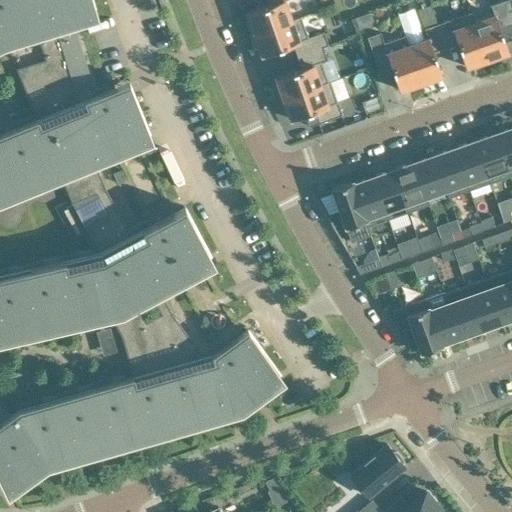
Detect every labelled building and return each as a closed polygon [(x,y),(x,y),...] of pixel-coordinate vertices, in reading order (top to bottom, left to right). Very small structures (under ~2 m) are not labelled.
[(16,68),(36,117),(93,93),(89,84),(92,83),(73,22),(69,23),(67,16),(96,7),(93,0),(0,0),(0,35),(34,25),(44,57),(16,68)] [(250,34),(291,19),(284,0),(268,0),(269,4),(246,12),(249,21),(246,22),(250,34)] [(471,12),(470,12),(488,62),(500,58),(499,55),(508,52),(500,28),(511,23),(511,5),(511,0),(503,0),(490,5),(494,14),(474,21),(471,12)] [(470,12),(437,24),(445,47),(457,43),(465,66),(474,63),(475,66),(488,62),(470,12)] [(328,44),(323,31),(308,37),(300,16),(291,19),(250,34),(255,47),(258,46),(261,54),(292,43),(297,56),(322,47),(328,44)] [(404,35),(403,35),(421,85),(434,81),(433,78),(441,75),(433,52),(445,47),(437,24),(424,28),(427,37),(408,44),(404,35)] [(352,25),(334,29),(340,55),(357,51),(352,25)] [(421,85),(403,35),(383,42),(380,32),(367,36),(379,71),(391,66),(399,90),(408,87),(409,90),(421,85)] [(84,49),(97,49),(96,35),(84,35),(84,49)] [(328,81),(321,62),(323,61),(327,59),(322,47),(297,56),(301,67),(275,76),(278,85),(275,86),(279,98),(328,81)] [(343,71),(343,90),(356,89),(355,70),(343,71)] [(0,190),(57,168),(96,251),(130,234),(106,189),(96,161),(153,137),(129,79),(93,93),(36,117),(0,131),(0,190)] [(342,114),(337,100),(330,81),(330,80),(328,81),(279,98),(284,111),(287,110),(290,119),(313,111),(318,123),(342,114)] [(511,126),(495,133),(510,176),(511,174),(511,126)] [(495,133),(474,140),(489,183),(490,183),(487,173),(506,167),(509,176),(510,176),(495,133)] [(474,140),(454,147),(469,190),(489,183),(474,140)] [(454,147),(433,155),(449,197),(469,190),(454,147)] [(433,155),(413,162),(428,204),(429,204),(426,195),(445,188),(448,198),(449,197),(433,155)] [(413,162),(393,169),(408,212),(428,204),(413,162)] [(393,169),(372,176),(387,219),(408,212),(393,169)] [(372,176),(353,183),(368,226),(387,219),(372,176)] [(368,226),(353,183),(352,181),(332,188),(345,226),(364,220),(366,226),(368,226)] [(130,234),(96,251),(0,273),(0,421),(10,413),(0,398),(0,337),(114,312),(121,335),(132,376),(203,355),(172,312),(161,289),(214,260),(185,204),(130,234)] [(494,225),(492,218),(480,222),(483,230),(494,225)] [(483,230),(480,222),(469,226),(472,234),(483,230)] [(511,227),(493,234),(496,244),(511,238),(511,227)] [(439,236),(442,244),(454,240),(451,232),(439,236)] [(496,244),(493,234),(481,238),(485,248),(496,244)] [(433,247),(428,235),(417,239),(422,251),(433,247)] [(422,251),(417,239),(417,238),(397,245),(399,251),(402,259),(422,251)] [(466,252),(464,245),(453,249),(455,256),(466,252)] [(455,256),(453,249),(440,253),(443,261),(455,256)] [(402,259),(399,251),(387,255),(390,263),(402,259)] [(436,270),(431,256),(421,260),(426,273),(436,270)] [(367,262),(370,270),(381,266),(379,258),(367,262)] [(398,268),(385,273),(390,288),(403,283),(398,268)] [(511,289),(506,271),(486,278),(501,321),(511,317),(511,289)] [(486,278),(465,286),(480,328),(501,321),(486,278)] [(465,286),(445,293),(460,335),(480,328),(465,286)] [(445,291),(424,298),(440,343),(460,335),(445,293),(445,291)] [(441,345),(440,343),(424,298),(404,305),(412,327),(416,338),(421,352),(441,345)] [(10,413),(0,421),(0,464),(12,481),(43,459),(240,403),(281,373),(248,327),(211,352),(203,355),(132,376),(10,413)] [(416,338),(412,327),(403,330),(407,341),(416,338)] [(358,479),(375,501),(413,474),(410,471),(411,468),(407,462),(403,462),(397,452),(358,479)] [(381,511),(435,511),(440,508),(425,491),(408,505),(400,495),(382,510),(381,511)]
